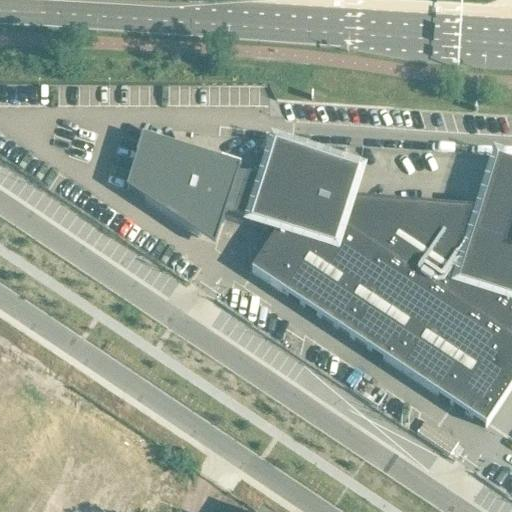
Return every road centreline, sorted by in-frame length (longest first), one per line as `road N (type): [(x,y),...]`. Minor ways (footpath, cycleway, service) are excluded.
road 1 (unclassified): [(458,511),(0,204)]
road 2 (primary): [(0,13),(511,44)]
road 3 (unclassified): [(0,297),(320,511)]
